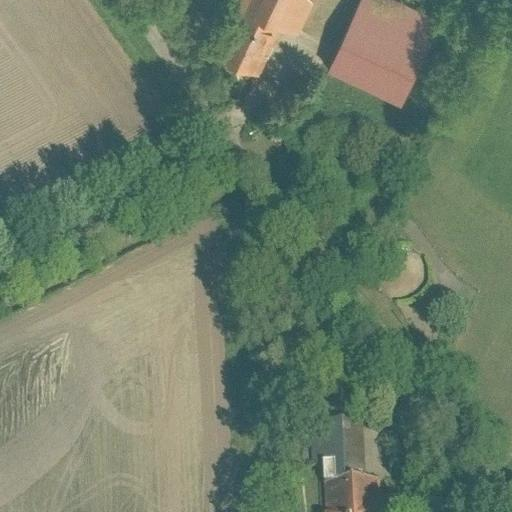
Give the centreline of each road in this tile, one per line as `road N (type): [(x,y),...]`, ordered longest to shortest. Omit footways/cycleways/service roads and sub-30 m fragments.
road 1 (unclassified): [(495,511),(241,160)]
road 2 (track): [(263,193),(279,511)]
road 3 (unclassified): [(0,286),(241,160)]
road 4 (unclassified): [(241,160),(124,0)]
